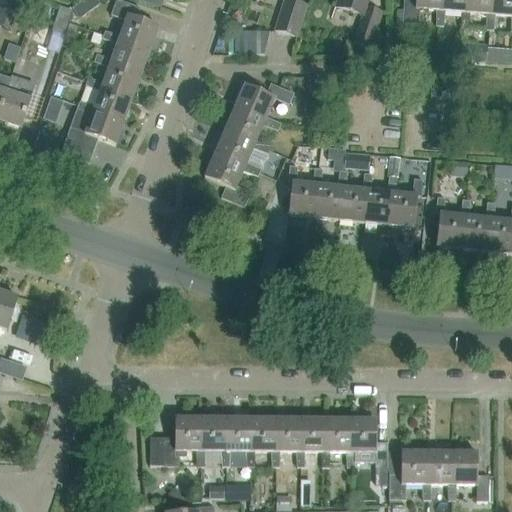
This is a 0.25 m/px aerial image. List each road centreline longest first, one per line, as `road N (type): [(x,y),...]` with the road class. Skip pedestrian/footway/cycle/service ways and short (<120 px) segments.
road 1 (tertiary): [(121,253),(356,323),(511,337)]
road 2 (residential): [(511,386),(129,386)]
road 3 (residential): [(121,253),(210,0)]
road 4 (residential): [(82,385),(121,253)]
road 5 (tertiary): [(0,214),(121,253)]
road 6 (residential): [(136,511),(129,386)]
